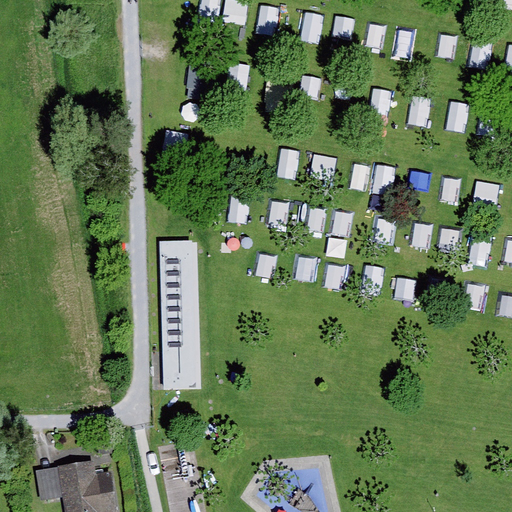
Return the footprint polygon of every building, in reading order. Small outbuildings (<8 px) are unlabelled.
[(287,32),(290,10),(274,8),(271,30),(287,32)] [(479,183),(477,199),(500,202),(502,187),(479,183)] [(200,389),(196,244),(161,245),(165,390),(200,389)] [(94,445),(95,456),(113,453),(111,442),(94,445)] [(95,462),(60,467),(64,497),(66,511),(116,511),(110,473),(97,475),(95,462)] [(64,497),(60,467),(37,471),(41,501),(64,497)] [(298,490),(290,504),(300,511),(310,511),(320,511),(308,497),(298,490)]
